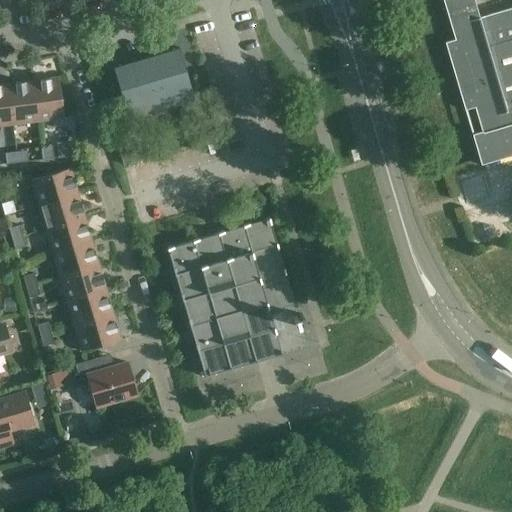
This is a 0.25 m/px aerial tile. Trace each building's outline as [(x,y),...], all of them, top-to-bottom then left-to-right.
[(511,7),(496,13),(497,16),(480,21),(473,0),(442,0),(454,40),(444,43),(464,110),(474,107),(481,132),(471,134),(480,165),(511,155),(511,7)] [(112,68),(113,69),(124,105),(148,98),(152,110),(192,98),(177,48),(112,68)] [(32,81),(37,121),(63,118),(58,78),(32,81)] [(12,125),(37,121),(32,81),(7,84),(12,125)] [(0,126),(12,125),(7,84),(0,85),(0,126)] [(118,148),(123,166),(146,159),(141,141),(118,148)] [(40,149),(42,160),(53,158),(52,147),(40,149)] [(27,151),(15,152),(17,163),(28,162),(27,151)] [(17,163),(15,152),(4,153),(6,164),(17,163)] [(30,180),(38,205),(77,194),(69,169),(30,180)] [(84,218),(77,194),(38,205),(45,229),(84,218)] [(12,201),(1,204),(4,215),(15,212),(12,201)] [(45,229),(52,253),(91,242),(84,218),(45,229)] [(194,362),(199,360),(204,377),(294,350),(281,306),(269,310),(269,308),(291,301),(292,305),(294,305),(286,276),(269,218),(166,249),(193,341),(188,342),(194,362)] [(19,225),(8,228),(11,239),(22,236),(19,225)] [(25,247),(22,236),(11,239),(14,250),(25,247)] [(98,266),(91,242),(52,253),(59,278),(98,266)] [(105,290),(98,266),(59,278),(66,302),(105,290)] [(33,274),(22,277),(25,288),(36,284),(33,274)] [(39,295),(36,284),(25,288),(28,298),(39,295)] [(112,314),(105,290),(66,302),(73,326),(112,314)] [(4,299),(4,312),(14,312),(14,299),(4,299)] [(120,339),(112,314),(73,326),(81,351),(120,339)] [(47,322),(36,325),(40,336),(50,333),(47,322)] [(0,347),(9,345),(4,325),(0,325),(0,347)] [(54,344),(50,333),(40,336),(43,347),(54,344)] [(126,362),(105,369),(102,357),(74,365),(80,384),(88,381),(96,407),(136,395),(126,362)] [(63,386),(59,372),(45,376),(49,390),(63,386)] [(0,399),(0,447),(12,444),(8,429),(31,422),(32,424),(33,424),(24,392),(0,399)]
